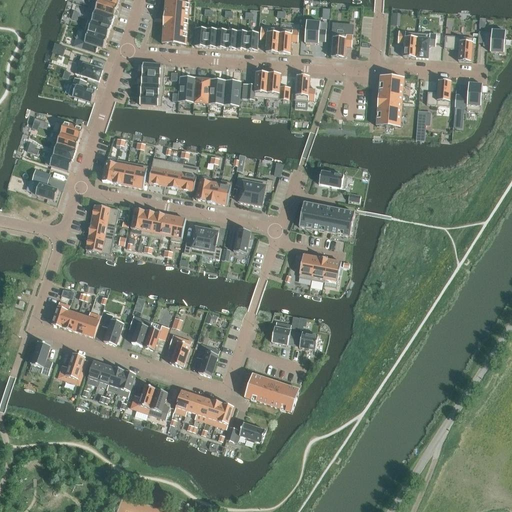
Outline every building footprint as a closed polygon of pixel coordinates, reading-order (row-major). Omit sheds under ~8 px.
[(95,0),(94,0),(91,11),(92,11),(115,18),(118,7),(95,0)] [(166,0),(163,46),(187,48),(190,0),(166,0)] [(92,11),(89,21),(111,29),(115,18),(92,11)] [(85,31),(85,32),(107,39),(111,29),(89,21),(85,31)] [(307,23),(305,45),(319,46),(319,42),(326,43),(327,31),(320,31),(321,24),(307,23)] [(334,35),(332,59),(345,60),(345,48),(352,49),(353,37),(346,36),(346,35),(347,26),(333,25),(332,35),(334,35)] [(261,29),(260,41),(267,42),(266,54),(278,55),(280,30),(268,29),(261,29)] [(197,30),(195,48),(206,49),(207,31),(197,30)] [(280,30),(278,55),(291,56),(292,43),(298,44),(299,32),(280,30)] [(84,31),(80,43),(104,50),(107,39),(85,32),(85,31),(84,31)] [(207,31),(206,49),(216,50),(218,32),(207,31)] [(218,32),(216,50),(226,51),(228,33),(218,32)] [(479,33),(478,44),(484,44),(483,47),(491,48),(490,54),(504,55),(506,33),(492,32),(492,34),(484,33),(479,33)] [(228,33),(226,51),(237,52),(238,34),(228,33)] [(399,33),(398,45),(405,45),(404,59),(416,60),(418,35),(406,34),(406,33),(399,33)] [(238,34),(237,52),(247,52),(248,34),(238,34)] [(248,34),(247,52),(257,53),(259,35),(248,34)] [(418,35),(416,60),(428,61),(429,47),(436,48),(437,36),(430,35),(430,36),(418,35)] [(445,37),(444,50),(460,51),(459,63),(471,64),(473,39),(445,37)] [(82,58),(76,76),(99,83),(103,72),(90,67),(92,61),(82,58)] [(144,65),(143,76),(164,78),(165,67),(144,65)] [(244,86),(243,100),(255,101),(255,99),(267,100),(269,75),(257,74),(256,87),(244,86)] [(269,75),(267,100),(279,101),(281,76),(269,75)] [(143,76),(142,86),(164,88),(164,87),(164,78),(143,76)] [(298,77),(296,102),(308,103),(308,102),(315,103),(316,91),(309,90),(310,78),(298,77)] [(178,103),(194,104),(196,79),(180,78),(179,95),(179,99),(178,103)] [(381,78),(377,128),(400,131),(405,80),(381,78)] [(72,85),(68,97),(92,105),(96,93),(85,90),(87,83),(75,79),(73,86),(72,85)] [(196,79),(194,104),(209,106),(211,81),(196,79)] [(211,81),(209,106),(224,107),(226,82),(211,81)] [(226,82),(224,107),(239,108),(241,83),(226,82)] [(428,94),(427,107),(450,108),(452,84),(439,83),(438,94),(428,94)] [(461,97),(461,108),(467,109),(467,112),(481,113),(483,86),(469,85),(468,97),(461,97)] [(142,86),(141,96),(163,98),(164,98),(165,87),(164,87),(164,88),(142,86)] [(141,96),(140,107),(162,109),(163,98),(141,96)] [(429,126),(430,114),(418,113),(417,125),(429,126)] [(61,123),(57,134),(80,141),(84,130),(61,123)] [(57,134),(54,145),(76,152),(80,141),(57,134)] [(51,155),(50,155),(73,163),(76,152),(54,145),(51,155)] [(29,148),(27,153),(37,157),(39,152),(29,148)] [(49,154),(46,166),(69,174),(73,163),(50,155),(51,155),(49,154)] [(154,160),(149,184),(164,187),(169,163),(154,160)] [(117,165),(113,185),(123,187),(128,163),(117,161),(116,165),(117,165)] [(106,163),(103,183),(113,185),(117,165),(116,165),(106,163)] [(128,163),(123,187),(133,189),(138,165),(128,163)] [(169,163),(164,187),(169,188),(169,189),(179,191),(179,190),(184,166),(169,163)] [(138,165),(133,189),(144,191),(148,167),(138,165)] [(179,190),(194,193),(199,169),(184,166),(179,190)] [(35,184),(31,195),(55,203),(59,192),(47,188),(51,176),(36,171),(32,183),(35,184)] [(322,173),(319,186),(345,191),(347,178),(337,176),(337,173),(330,172),(329,175),(322,173)] [(239,176),(236,187),(242,188),(239,204),(251,206),(256,181),(245,178),(245,177),(239,176)] [(201,178),(196,202),(207,204),(211,184),(212,180),(201,178)] [(256,181),(251,206),(262,209),(265,193),(271,194),(274,182),(268,181),(267,183),(256,181)] [(221,186),(217,206),(227,208),(232,184),(221,182),(220,186),(221,186)] [(211,184),(207,204),(212,205),(217,206),(221,186),(220,186),(216,185),(211,184)] [(350,196),(348,202),(360,204),(361,198),(350,196)] [(305,205),(304,204),(304,205),(303,212),(302,213),(303,213),(301,220),(301,221),(300,228),(299,229),(300,229),(306,230),(307,230),(312,231),(313,231),(318,232),(319,233),(319,232),(324,233),(324,234),(325,234),(331,235),(332,235),(337,236),(338,236),(343,237),(344,238),(344,237),(349,238),(349,239),(350,239),(351,238),(350,238),(352,231),(352,230),(353,223),(354,223),(354,222),(355,215),(355,214),(354,214),(349,213),(348,213),(343,212),(342,212),(336,211),(335,211),(330,210),(330,209),(329,209),(324,208),(323,208),(318,207),(317,207),(311,206),(310,206),(305,205)] [(116,227),(119,211),(95,207),(92,222),(116,227)] [(135,211),(131,234),(141,237),(146,213),(135,211)] [(146,213),(141,237),(151,238),(156,215),(146,213)] [(156,215),(151,238),(161,241),(162,237),(166,217),(156,215)] [(166,217),(162,237),(171,238),(172,238),(176,219),(166,217)] [(171,238),(171,242),(181,245),(186,221),(176,219),(172,238),(171,238)] [(116,227),(92,222),(91,226),(89,236),(89,237),(114,241),(116,227)] [(187,243),(184,255),(190,256),(191,254),(202,257),(207,231),(195,229),(192,244),(187,243)] [(207,231),(202,257),(214,259),(213,260),(219,262),(221,250),(216,249),(219,233),(207,231)] [(234,254),(247,256),(248,249),(251,249),(253,242),(250,241),(251,234),(239,231),(234,254)] [(89,237),(86,252),(111,257),(114,241),(89,237)] [(224,251),(222,262),(228,263),(231,252),(224,251)] [(304,256),(299,279),(312,281),(316,259),(304,256)] [(316,259),(312,281),(325,284),(325,281),(329,261),(328,261),(320,259),(320,260),(316,259)] [(329,261),(325,281),(338,283),(339,277),(342,278),(343,271),(340,270),(342,264),(329,261)] [(58,309),(52,326),(63,330),(69,312),(58,309)] [(69,312),(63,330),(74,333),(79,316),(69,312)] [(89,319),(84,336),(94,340),(101,318),(90,314),(89,319)] [(114,318),(107,315),(102,328),(109,330),(104,344),(117,348),(124,326),(112,322),(114,318)] [(79,316),(74,333),(84,336),(89,319),(79,316)] [(134,318),(129,331),(136,333),(132,344),(132,345),(143,349),(150,329),(152,324),(134,318)] [(172,328),(181,331),(184,321),(175,318),(172,328)] [(275,332),(272,344),(288,347),(288,346),(294,347),(297,334),(291,333),(291,332),(290,332),(291,327),(277,324),(276,329),(275,329),(275,332)] [(150,329),(143,349),(155,352),(159,341),(165,343),(169,330),(162,327),(160,333),(150,329)] [(297,334),(294,347),(300,348),(300,350),(300,349),(315,352),(315,353),(316,353),(319,337),(318,337),(303,335),(303,334),(302,335),(297,334)] [(173,337),(169,350),(176,352),(171,366),(183,370),(185,365),(192,343),(173,337)] [(51,348),(39,344),(35,356),(32,355),(29,363),(32,364),(31,366),(43,370),(41,375),(49,377),(53,364),(47,362),(51,348)] [(201,346),(197,359),(204,361),(200,373),(199,374),(199,375),(212,379),(212,377),(219,358),(219,357),(220,353),(201,346)] [(62,367),(58,380),(77,386),(79,379),(82,380),(84,373),(82,372),(86,360),(73,356),(69,369),(62,367)] [(88,380),(87,385),(97,388),(99,383),(105,367),(94,363),(88,380)] [(105,367),(99,383),(109,387),(114,370),(105,367)] [(109,387),(107,392),(118,395),(125,373),(115,369),(114,370),(109,387)] [(125,373),(118,395),(129,399),(136,376),(125,373)] [(300,392),(253,376),(245,400),(252,402),(252,401),(253,398),(258,399),(257,403),(257,404),(281,412),(281,411),(281,410),(282,407),(288,409),(286,412),(286,413),(292,415),(300,392)] [(135,397),(131,410),(148,416),(157,391),(145,387),(145,388),(144,390),(141,399),(135,397)] [(157,391),(148,416),(166,422),(171,409),(164,407),(167,397),(168,395),(168,396),(168,395),(157,391)] [(182,392),(175,414),(186,418),(187,413),(192,396),(182,392)] [(192,396),(187,413),(197,416),(203,399),(192,396)] [(203,399),(197,416),(207,419),(213,402),(203,399)] [(207,419),(205,424),(216,428),(218,423),(223,405),(213,402),(207,419)] [(218,423),(216,428),(227,431),(228,426),(234,409),(223,405),(218,423)] [(242,433),(231,429),(226,442),(234,444),(236,437),(240,438),(241,438),(247,440),(246,442),(254,445),(255,443),(261,445),(262,445),(266,433),(265,432),(265,433),(245,426),(245,425),(244,425),(242,433)]
